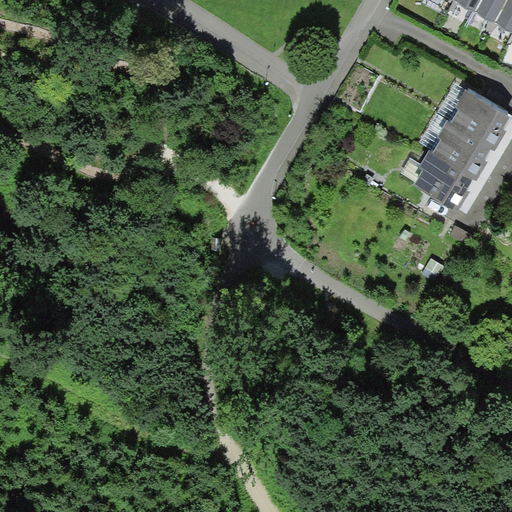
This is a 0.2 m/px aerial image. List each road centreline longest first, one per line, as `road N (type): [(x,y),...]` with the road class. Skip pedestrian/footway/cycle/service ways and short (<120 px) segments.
road 1 (unclassified): [(320,93),(259,195),(253,230),(260,244),(511,383)]
road 2 (track): [(267,511),(228,444),(208,366),(206,307),(253,230)]
road 3 (track): [(228,444),(142,429),(0,363)]
